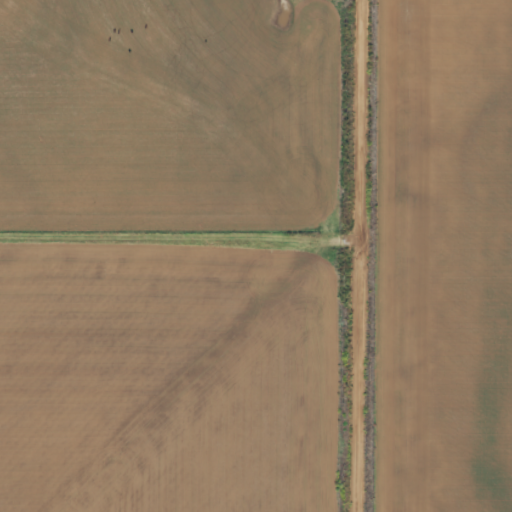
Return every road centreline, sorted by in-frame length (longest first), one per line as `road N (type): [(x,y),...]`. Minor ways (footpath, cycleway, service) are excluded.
road 1 (residential): [(298,511),(303,0)]
road 2 (residential): [(298,248),(0,260)]
